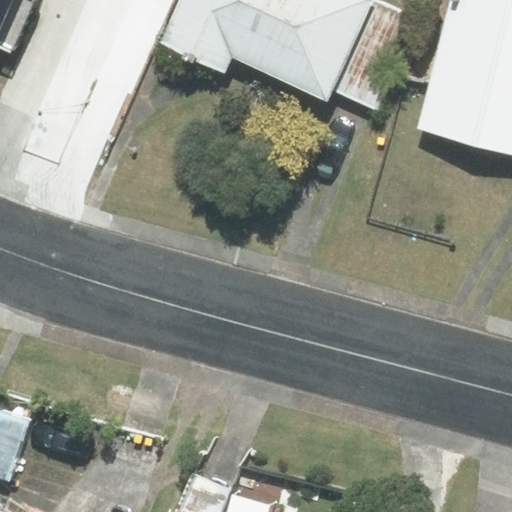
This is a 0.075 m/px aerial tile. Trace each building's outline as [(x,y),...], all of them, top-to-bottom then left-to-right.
[(0,0),(0,43),(10,48),(32,0),(0,0)] [(330,87),(368,0),(180,0),(161,43),(225,71),(231,56),(326,97),(330,87)] [(416,19),(371,0),(368,0),(330,87),(378,107),(416,19)] [(511,0),(451,0),(419,128),(511,151),(511,0)] [(28,423),(0,413),(0,476),(9,479),(28,423)] [(220,511),(230,488),(193,474),(178,511),(220,511)] [(267,511),(270,506),(233,495),(227,511),(267,511)]
